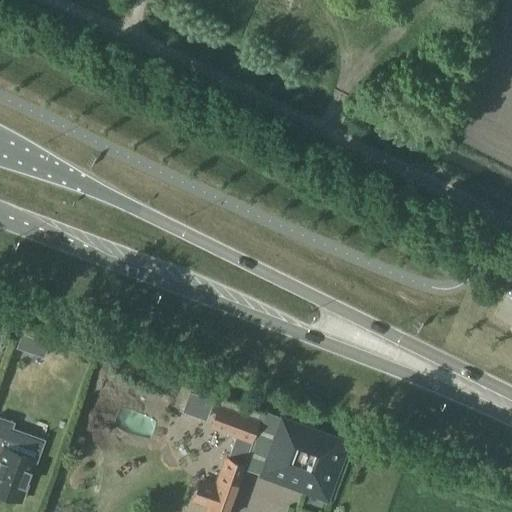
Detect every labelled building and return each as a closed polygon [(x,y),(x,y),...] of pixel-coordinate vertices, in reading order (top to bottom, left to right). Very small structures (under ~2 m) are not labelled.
[(22,331),(16,346),(45,356),(50,341),(22,331)] [(214,398),(190,390),(182,411),(207,420),(214,398)] [(195,498),(210,504),(206,511),(227,511),(235,491),(245,463),(260,418),(218,403),(209,426),(235,436),(228,457),(227,457),(217,485),(201,480),(195,498)] [(0,453),(0,492),(22,500),(44,438),(13,427),(15,421),(0,415),(0,451),(1,452),(0,453)] [(282,418),(264,468),(304,482),(307,475),(327,482),(342,440),(282,418)]
